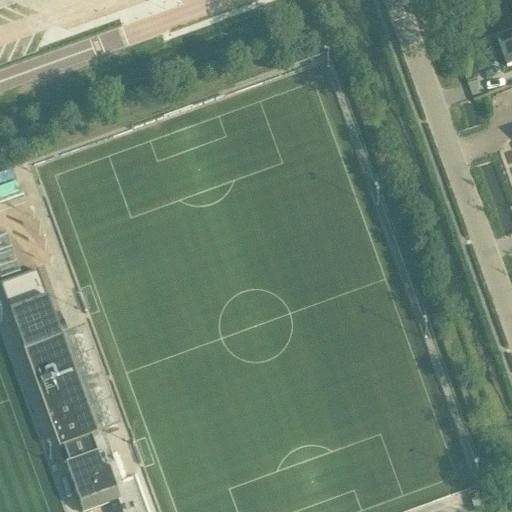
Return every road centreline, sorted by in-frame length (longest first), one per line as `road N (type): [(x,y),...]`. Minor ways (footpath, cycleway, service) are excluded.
road 1 (residential): [(511,308),(399,0)]
road 2 (residential): [(0,83),(237,0)]
